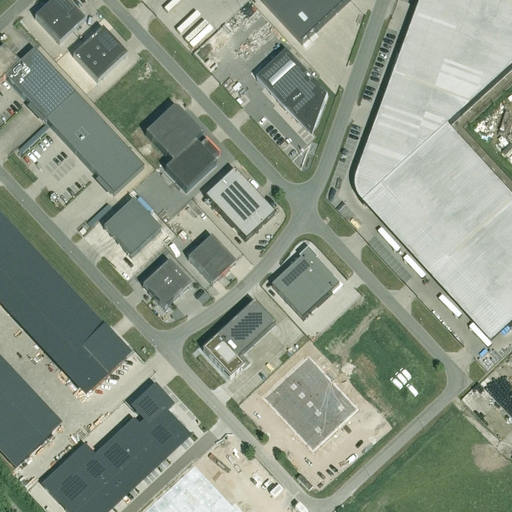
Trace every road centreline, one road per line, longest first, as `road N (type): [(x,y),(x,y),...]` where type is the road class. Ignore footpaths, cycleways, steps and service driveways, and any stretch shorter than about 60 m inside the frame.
road 1 (unclassified): [(304,208),(462,381),(317,510),(161,345)]
road 2 (unclassified): [(108,0),(304,208)]
road 3 (unclassified): [(161,345),(0,171)]
road 4 (unclassified): [(384,0),(304,208)]
road 5 (unclassified): [(304,208),(254,278),(161,345)]
